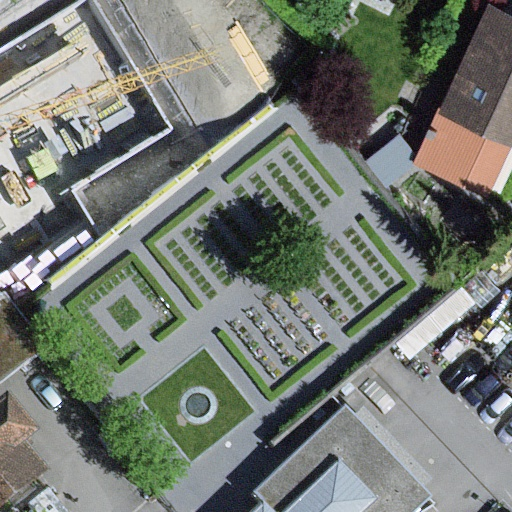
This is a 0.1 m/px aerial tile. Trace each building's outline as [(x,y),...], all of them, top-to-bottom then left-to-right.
[(511,5),(500,0),(489,0),(415,161),(486,194),(511,138),(511,137),(511,5)] [(0,246),(127,146),(35,30),(0,57),(0,246)] [(394,138),(367,160),(388,186),(415,164),(394,138)] [(172,146),(108,200),(124,219),(188,165),(172,146)] [(3,296),(0,297),(0,385),(44,348),(3,296)] [(0,503),(36,476),(17,451),(31,440),(0,400),(0,503)] [(345,413),(254,497),(262,505),(268,511),(412,511),(426,500),(345,413)]
